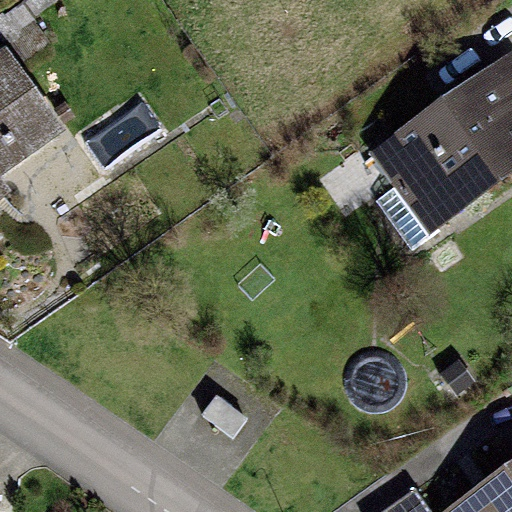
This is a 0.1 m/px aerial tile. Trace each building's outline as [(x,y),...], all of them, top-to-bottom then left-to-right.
[(395,178),(429,222),(511,157),(511,60),(413,137),(426,154),(395,178)] [(0,171),(46,139),(0,73),(0,171)] [(213,386),(198,406),(225,427),(241,407),(213,386)] [(511,511),(511,451),(441,502),(448,511),(511,511)] [(378,497),(390,511),(407,511),(447,480),(429,457),(378,497)]
